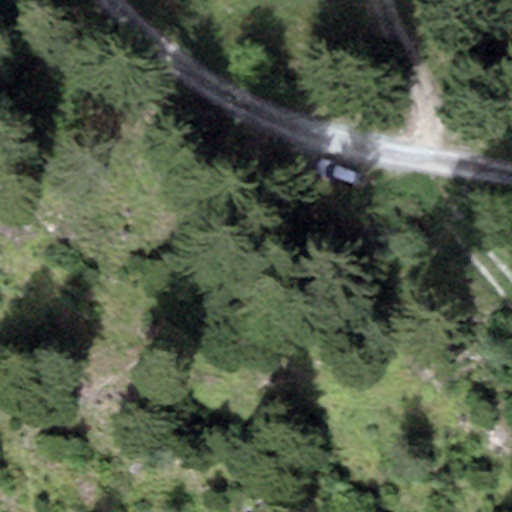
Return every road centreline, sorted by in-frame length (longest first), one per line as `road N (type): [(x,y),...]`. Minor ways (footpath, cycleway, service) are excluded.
road 1 (track): [(511,178),(331,137),(250,107),(155,44),(117,0)]
road 2 (track): [(403,152),(511,294)]
